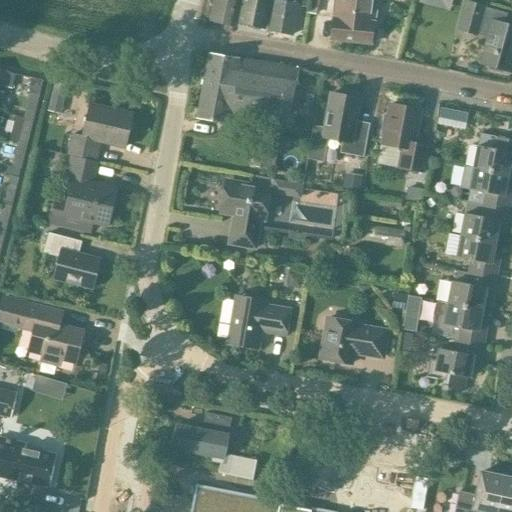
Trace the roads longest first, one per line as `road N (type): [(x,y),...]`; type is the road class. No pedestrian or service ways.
road 1 (residential): [(511,421),(386,385),(262,376),(212,363),(182,341),(171,318)]
road 2 (residential): [(511,96),(185,32)]
road 3 (residential): [(171,318),(152,256),(180,55)]
road 4 (residential): [(98,511),(137,353),(171,318)]
road 5 (residential): [(0,28),(96,57),(180,55)]
